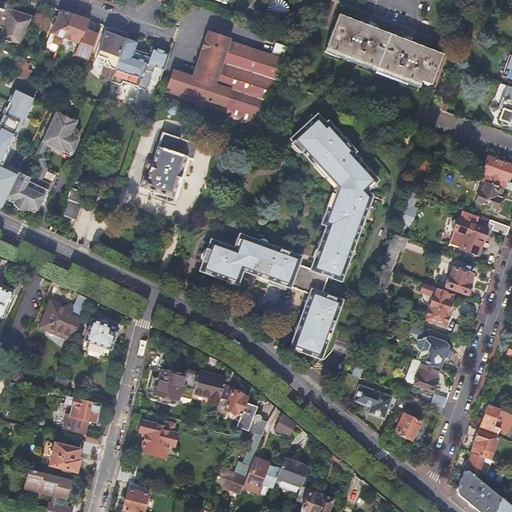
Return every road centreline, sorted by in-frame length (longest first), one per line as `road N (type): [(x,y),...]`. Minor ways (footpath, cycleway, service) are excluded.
road 1 (residential): [(428,494),(248,340),(156,294)]
road 2 (residential): [(511,262),(428,494)]
road 3 (residential): [(156,294),(96,511)]
road 4 (residential): [(156,294),(0,220)]
